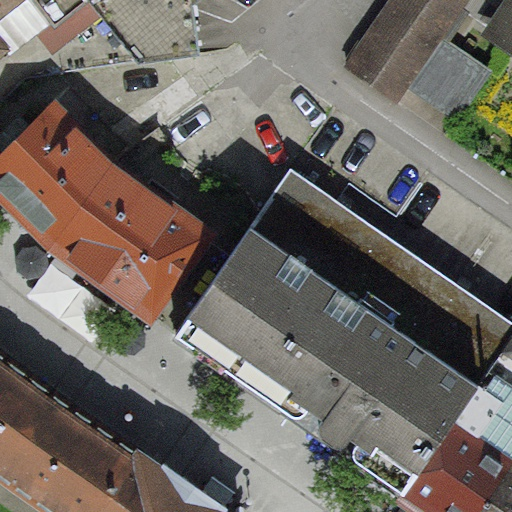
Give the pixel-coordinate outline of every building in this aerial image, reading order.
[(0,0),(0,57),(11,49),(0,35),(0,5),(6,0),(0,0)] [(77,0),(89,14),(106,0),(77,0)] [(395,0),(348,67),(402,105),(477,0),(395,0)] [(511,0),(491,30),(511,44),(511,0)] [(47,110),(0,159),(0,193),(50,240),(108,164),(47,110)] [(203,236),(108,164),(50,240),(145,311),(203,236)] [(511,325),(300,176),(182,342),(403,498),(511,344),(511,325)] [(511,344),(403,498),(422,511),(491,511),(511,483),(511,344)] [(0,478),(45,511),(212,511),(136,463),(0,359),(0,478)] [(511,511),(511,483),(491,511),(511,511)]
